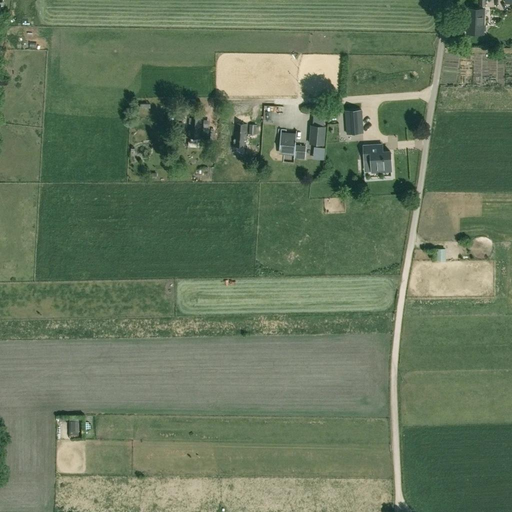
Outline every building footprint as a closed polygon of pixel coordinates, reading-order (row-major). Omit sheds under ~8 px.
[(483,34),(483,10),(467,9),(466,34),(483,34)] [(345,110),(346,135),(363,134),(362,109),(345,110)] [(201,139),(202,117),(189,116),(188,138),(201,139)] [(246,147),(247,124),(235,123),(233,146),(246,147)] [(257,134),(257,125),(249,125),(249,134),(250,134),(249,138),(256,139),(256,134),(257,134)] [(324,145),(326,126),(310,125),(309,144),(324,145)] [(279,153),(295,154),(297,134),(281,132),(279,153)] [(379,152),(378,145),(364,146),(365,160),(371,159),(372,172),(391,171),(390,152),(379,152)] [(437,248),(437,260),(446,260),(446,248),(437,248)]
